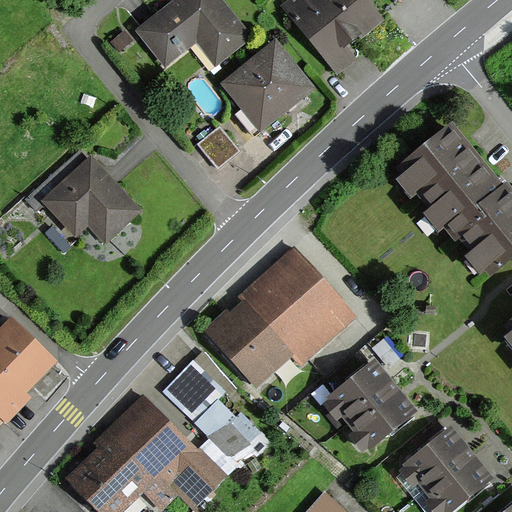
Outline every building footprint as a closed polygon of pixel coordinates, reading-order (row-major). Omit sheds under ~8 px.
[(206,31),(225,55),(246,38),(214,0),(179,0),(139,33),(164,64),(206,31)] [(291,0),(282,8),(323,59),(376,16),(362,0),(291,0)] [(259,127),(306,90),(273,48),(226,86),(259,127)] [(218,126),(195,145),(213,169),(237,150),(218,126)] [(499,193),(449,132),(401,171),(456,238),(460,235),(489,272),(511,253),(511,201),(503,190),(499,193)] [(89,164),(86,166),(76,155),(25,201),(36,213),(47,203),(74,232),(98,211),(115,229),(133,212),(89,164)] [(249,386),(287,352),(285,350),(330,310),(344,326),(353,318),(302,261),(233,322),(229,317),(205,337),(249,386)] [(16,325),(0,341),(0,408),(22,386),(49,358),(16,325)] [(398,360),(383,341),(374,348),(389,368),(398,360)] [(185,416),(188,412),(197,420),(223,393),(191,363),(162,394),(185,416)] [(409,413),(398,399),(382,380),(371,367),(356,379),(353,377),(345,383),(346,387),(331,399),(369,446),(384,434),(387,435),(395,429),(394,425),(409,413)] [(176,493),(192,508),(222,478),(151,407),(70,484),(97,511),(111,511),(115,508),(118,511),(137,511),(141,508),(140,504),(130,494),(137,488),(158,510),(176,493)] [(227,459),(247,446),(228,427),(207,438),(227,459)] [(485,480),(476,468),(458,446),(447,433),(432,445),(429,444),(422,450),(422,453),(407,466),(444,511),(445,511),(460,500),(463,501),(471,495),(470,492),(485,480)] [(340,511),(322,495),(306,511),(340,511)]
